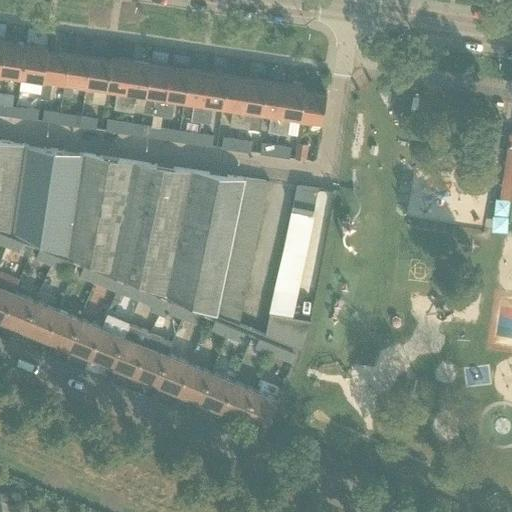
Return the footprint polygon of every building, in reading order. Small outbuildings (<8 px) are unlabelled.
[(0,66),(0,73),(20,76),(25,44),(4,40),(0,66)] [(41,83),(42,83),(47,50),(47,47),(25,44),(20,76),(42,79),(41,83)] [(62,90),(62,91),(68,54),(47,50),(42,83),(40,98),(48,99),(50,81),(63,83),(62,90)] [(63,91),(62,94),(69,95),(70,96),(71,92),(71,91),(72,84),(81,85),(84,86),(89,57),(68,54),(63,83),(63,87),(63,91)] [(93,87),(105,89),(110,60),(89,57),(84,89),(93,91),(93,87)] [(110,60),(105,89),(115,90),(114,99),(113,108),(122,109),(130,60),(110,57),(110,60)] [(133,102),(143,103),(149,62),(130,60),(122,109),(132,111),(133,102)] [(151,113),(161,115),(169,65),(149,62),(143,103),(153,105),(151,113)] [(173,100),(183,101),(188,68),(169,65),(161,115),(171,116),(173,100)] [(181,113),(180,118),(190,119),(200,121),(207,71),(188,68),(183,101),(182,110),(181,113)] [(209,122),(212,105),(222,107),(227,74),(207,71),(200,121),(209,122)] [(229,125),(238,127),(246,77),(227,74),(222,107),(220,119),(229,121),(229,125)] [(246,77),(238,127),(248,128),(258,130),(260,113),(265,80),(246,77)] [(267,131),(277,133),(285,83),(265,80),(260,113),(269,114),(267,131)] [(285,83),(277,133),(286,134),(289,117),(299,118),(303,89),(304,86),(285,83)] [(395,86),(392,105),(410,107),(413,89),(395,86)] [(299,118),(298,122),(308,124),(308,120),(320,121),(325,93),(303,89),(299,118)] [(0,103),(0,113),(11,115),(12,106),(0,103)] [(20,117),(37,119),(39,110),(21,107),(20,117)] [(42,120),(57,122),(59,113),(44,111),(42,120)] [(59,113),(57,122),(74,125),(76,115),(59,113)] [(80,126),(96,128),(97,119),(81,116),(80,126)] [(185,132),(183,141),(196,143),(198,134),(200,121),(190,119),(188,132),(185,132)] [(106,130),(119,132),(120,122),(107,120),(106,130)] [(120,122),(119,132),(135,134),(136,125),(120,122)] [(144,136),(158,137),(159,128),(146,126),(144,136)] [(159,128),(158,137),(173,140),(175,130),(159,128)] [(198,134),(196,143),(212,146),(213,136),(198,134)] [(511,134),(509,134),(502,186),(511,187),(511,195),(511,198),(511,202),(507,228),(507,231),(511,231),(511,134)] [(222,147),(235,149),(236,140),(223,138),(222,147)] [(0,226),(9,230),(24,143),(0,139),(0,226)] [(236,140),(235,149),(251,152),(252,142),(236,140)] [(54,148),(24,143),(9,230),(9,231),(38,242),(54,148)] [(295,158),(305,160),(308,144),(298,143),(295,158)] [(260,153),(273,155),(275,146),(262,144),(260,153)] [(275,146),(273,155),(289,157),(291,148),(275,146)] [(54,148),(38,242),(67,254),(82,152),(54,148)] [(191,169),(82,152),(67,254),(164,294),(191,169)] [(245,177),(191,169),(164,294),(215,314),(216,308),(218,298),(221,288),(223,278),(225,268),(227,257),(229,247),(232,237),(234,227),(236,216),(238,206),(240,196),(243,186),(245,177)] [(268,181),(245,177),(243,186),(266,191),(268,181)] [(314,200),(317,188),(296,185),(294,195),(314,200)] [(264,201),(266,191),(243,186),(240,196),(264,201)] [(292,204),(291,207),(312,211),(313,208),(314,200),(294,195),(292,204)] [(262,211),(264,201),(240,196),(238,206),(262,211)] [(259,222),(262,211),(238,206),(236,216),(259,222)] [(309,223),(312,211),(291,207),(289,218),(309,223)] [(257,232),(259,222),(236,216),(234,227),(257,232)] [(286,230),(307,234),(309,223),(289,218),(286,230)] [(255,242),(257,232),(234,227),(232,237),(255,242)] [(284,241),(304,246),(307,234),(286,230),(284,241)] [(0,233),(0,245),(5,247),(9,237),(0,233)] [(9,237),(5,247),(21,254),(25,244),(9,237)] [(232,237),(229,247),(253,252),(255,242),(232,237)] [(281,253),(302,258),(304,246),(284,241),(281,253)] [(229,247),(227,257),(251,262),(253,252),(229,247)] [(36,259),(49,264),(53,254),(40,248),(36,259)] [(279,265),(299,269),(302,258),(281,253),(279,265)] [(53,254),(49,264),(65,271),(70,260),(53,254)] [(227,257),(225,268),(248,273),(251,262),(227,257)] [(80,276),(93,282),(97,271),(84,265),(80,276)] [(297,281),(299,269),(279,265),(276,276),(297,281)] [(225,268),(223,278),(246,283),(248,273),(225,268)] [(97,271),(93,282),(109,288),(113,277),(97,271)] [(0,319),(1,319),(12,292),(13,289),(17,279),(1,272),(0,272),(0,319)] [(274,288),(294,292),(297,281),(276,276),(274,288)] [(223,278),(221,288),(244,293),(246,283),(223,278)] [(120,283),(113,299),(120,302),(123,293),(137,299),(140,291),(120,283)] [(221,288),(218,298),(242,303),(244,293),(221,288)] [(271,299),(292,304),(294,292),(274,288),(271,299)] [(1,319),(22,328),(35,298),(13,289),(1,319)] [(137,299),(159,307),(163,297),(141,289),(140,291),(137,299)] [(159,307),(181,316),(185,306),(163,297),(159,307)] [(35,298),(22,328),(44,337),(57,307),(49,304),(46,303),(35,298)] [(218,298),(216,308),(240,313),(242,303),(218,298)] [(269,311),(290,315),(292,304),(271,299),(269,311)] [(185,306),(181,316),(198,323),(202,313),(185,306)] [(44,337),(66,346),(79,316),(57,307),(44,337)] [(216,308),(215,314),(238,324),(240,313),(216,308)] [(301,318),(290,315),(269,311),(268,311),(263,334),(293,346),(301,318)] [(66,346),(88,355),(101,325),(79,316),(66,346)] [(313,321),(301,318),(293,346),(304,350),(313,321)] [(211,329),(225,335),(229,325),(215,319),(211,329)] [(110,364),(132,373),(150,331),(128,322),(122,334),(110,364)] [(88,355),(110,364),(122,334),(101,325),(88,355)] [(229,325),(225,335),(242,342),(246,332),(229,325)] [(176,329),(172,338),(180,341),(184,332),(176,329)] [(132,373),(154,382),(172,340),(150,331),(132,373)] [(172,340),(154,382),(176,391),(187,365),(188,361),(194,347),(184,343),(180,341),(172,338),(172,340)] [(255,348),(268,353),(272,343),(260,338),(255,348)] [(272,343),(268,353),(284,360),(288,350),(272,343)] [(187,365),(176,391),(198,400),(210,370),(200,366),(197,365),(188,361),(187,365)] [(210,370),(198,400),(220,409),(232,379),(210,370)] [(220,409),(242,418),(254,388),(233,379),(235,375),(234,374),(220,409)] [(254,388),(242,418),(264,428),(281,387),(258,378),(254,388)]
